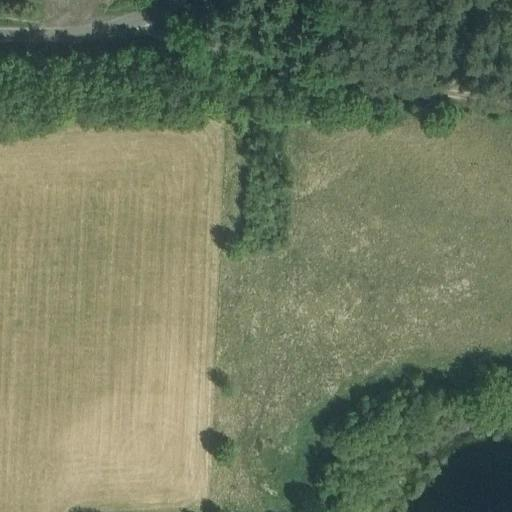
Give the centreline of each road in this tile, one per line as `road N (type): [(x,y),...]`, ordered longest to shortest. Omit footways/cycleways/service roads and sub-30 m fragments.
road 1 (track): [(145,15),(178,41),(511,105)]
road 2 (unclassified): [(176,0),(92,30),(0,34)]
